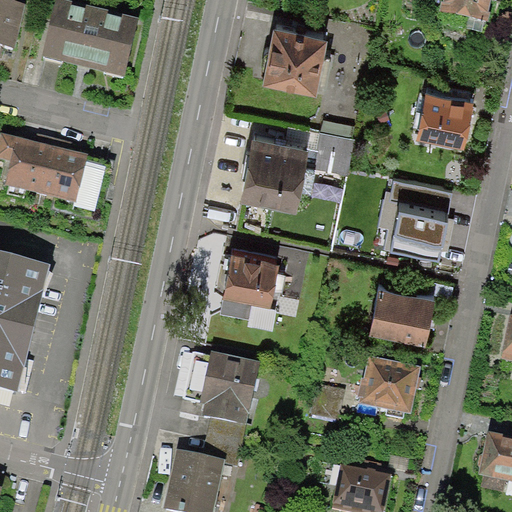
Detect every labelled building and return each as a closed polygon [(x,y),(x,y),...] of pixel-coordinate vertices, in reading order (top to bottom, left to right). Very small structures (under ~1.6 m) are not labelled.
[(460,29),(462,19),(482,23),(486,0),(443,0),(441,15),(443,16),(441,25),(460,29)] [(26,11),(0,3),(0,46),(16,51),(26,11)] [(59,5),(45,59),(124,79),(139,25),(59,5)] [(272,27),(264,72),(306,79),(314,35),(272,27)] [(423,92),(417,91),(414,108),(419,109),(414,130),(457,139),(466,95),(424,86),(423,92)] [(253,138),(243,189),(286,198),(296,147),(253,138)] [(6,191),(76,207),(88,157),(17,141),(6,191)] [(231,244),(222,284),(264,293),(266,285),(279,285),(282,271),(270,266),(273,252),(231,244)] [(0,391),(20,396),(53,269),(0,254),(0,391)] [(430,294),(376,282),(367,320),(421,332),(430,294)] [(511,315),(509,315),(501,353),(511,355),(511,315)] [(243,424),(256,366),(190,351),(179,398),(202,403),(199,415),(207,416),(243,424)] [(415,367),(366,356),(356,401),(385,407),(383,414),(400,417),(401,411),(405,411),(415,367)] [(243,424),(207,416),(198,456),(217,460),(235,464),(243,424)] [(511,437),(485,432),(476,473),(482,474),(480,485),(498,489),(501,478),(511,479),(511,437)] [(198,456),(172,450),(160,503),(202,511),(205,511),(217,460),(198,456)] [(383,511),(391,477),(344,467),(336,503),(375,511),(383,511)]
